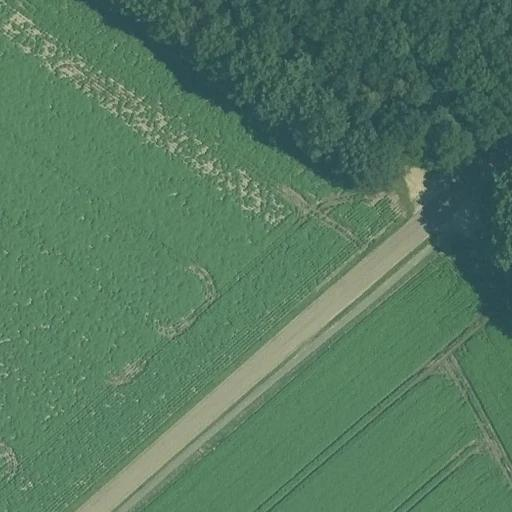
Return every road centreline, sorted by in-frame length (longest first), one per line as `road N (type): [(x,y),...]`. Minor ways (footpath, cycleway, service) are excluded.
road 1 (tertiary): [(450,202),(98,511)]
road 2 (unclassified): [(167,0),(450,202)]
